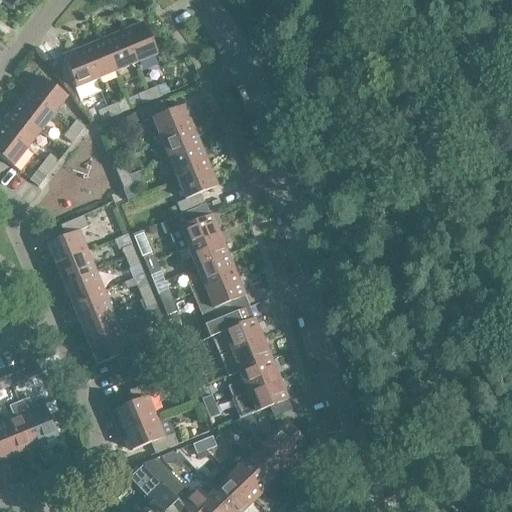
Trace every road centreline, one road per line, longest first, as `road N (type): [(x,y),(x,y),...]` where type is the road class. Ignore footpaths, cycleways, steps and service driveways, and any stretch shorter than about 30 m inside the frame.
road 1 (residential): [(365,511),(372,487),(258,84),(214,12),(198,0)]
road 2 (residential): [(18,495),(96,464),(104,441),(46,310)]
road 3 (residential): [(0,199),(46,310)]
